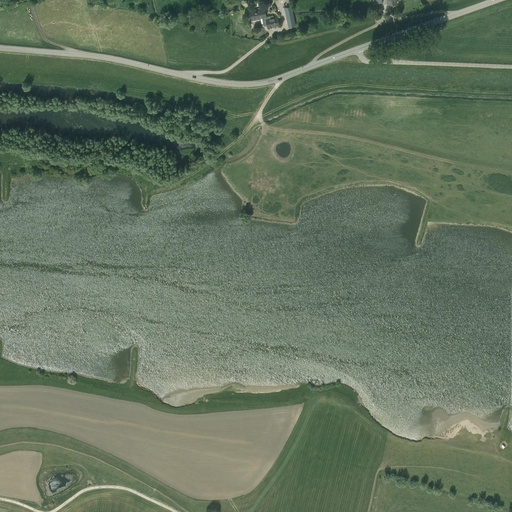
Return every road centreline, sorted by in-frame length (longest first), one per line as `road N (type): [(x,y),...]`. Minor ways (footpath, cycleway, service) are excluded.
road 1 (tertiary): [(356,49),(239,84),(77,53),(0,48)]
road 2 (track): [(511,174),(345,137),(275,131),(260,111)]
road 3 (track): [(0,446),(51,445),(94,458),(185,511)]
road 4 (unclassified): [(511,67),(372,62),(356,49)]
road 5 (track): [(173,181),(232,147),(279,78)]
road 6 (tertiary): [(497,0),(356,49)]
